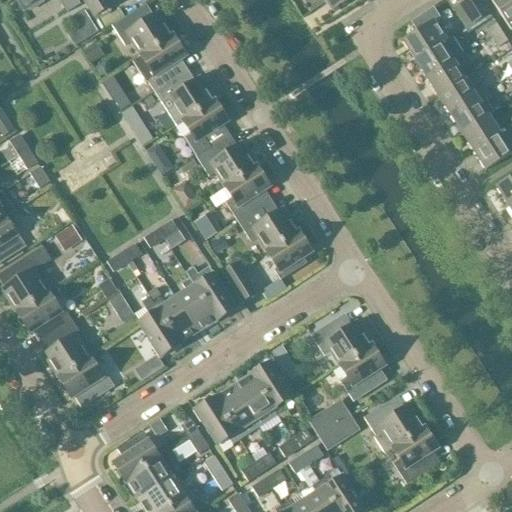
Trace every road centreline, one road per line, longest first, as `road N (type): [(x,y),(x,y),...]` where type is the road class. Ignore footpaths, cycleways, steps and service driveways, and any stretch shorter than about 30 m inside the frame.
road 1 (residential): [(72,450),(357,270)]
road 2 (residential): [(511,269),(376,57),(374,23),(407,0)]
road 3 (residential): [(357,270),(184,0)]
road 4 (residential): [(490,478),(357,270)]
road 5 (residential): [(72,450),(0,336)]
